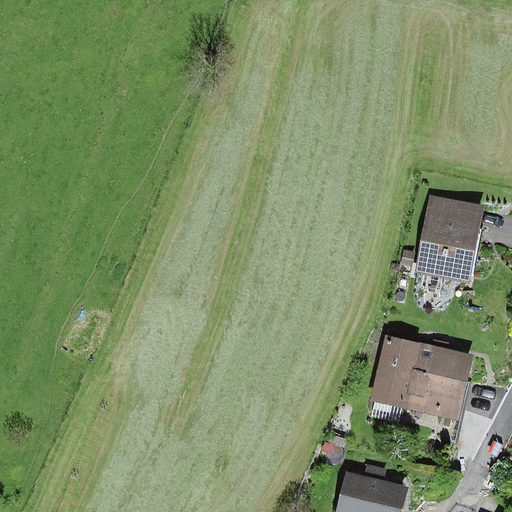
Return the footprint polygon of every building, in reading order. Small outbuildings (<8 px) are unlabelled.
[(484,207),(431,196),(415,273),(468,284),(484,207)] [(404,250),(401,264),(412,266),(414,253),(404,250)] [(474,356),(386,335),(371,400),(407,409),(458,420),(474,356)] [(458,420),(407,409),(401,434),(452,446),(458,420)] [(334,446),(343,449),(346,439),(330,434),(327,443),(334,446)] [(322,451),(332,454),(334,446),(327,443),(325,443),(322,451)] [(364,477),(346,473),(336,511),(400,511),(406,488),(382,482),(385,470),(367,466),(364,477)]
